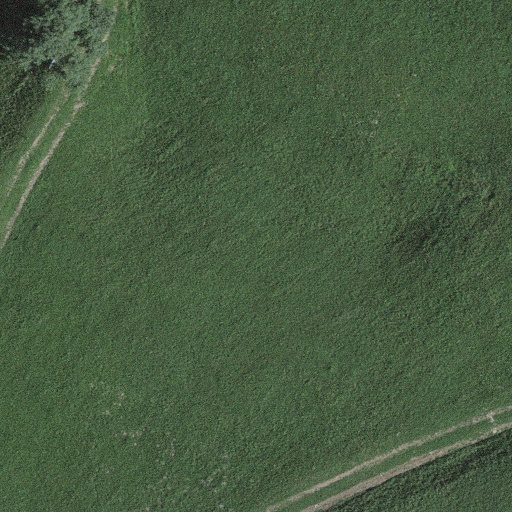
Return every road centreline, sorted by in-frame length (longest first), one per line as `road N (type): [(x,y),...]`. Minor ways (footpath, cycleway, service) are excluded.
road 1 (track): [(93,0),(0,221)]
road 2 (track): [(359,511),(511,440)]
